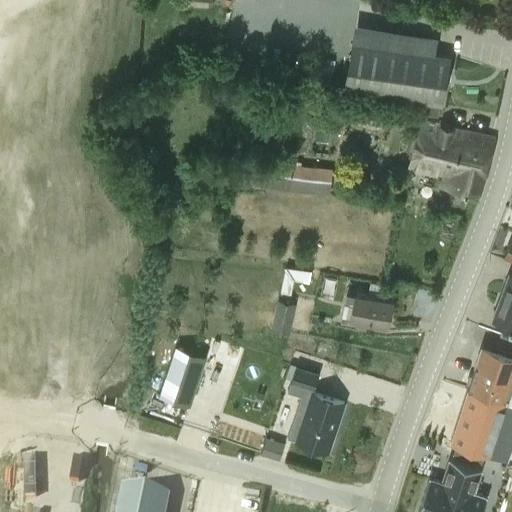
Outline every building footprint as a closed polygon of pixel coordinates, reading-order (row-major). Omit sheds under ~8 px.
[(61,33),(14,40),(18,68),(50,64),(52,75),(76,72),(74,60),(65,61),(61,33)] [(442,104),(451,56),(354,39),(346,87),(442,104)] [(327,59),(324,79),(331,80),(334,60),(327,59)] [(311,109),(313,93),(301,92),(299,108),(311,109)] [(27,109),(0,112),(0,141),(45,135),(41,107),(50,106),(49,94),(25,97),(27,109)] [(425,104),(423,113),(438,115),(440,106),(425,104)] [(423,120),(409,171),(443,178),(441,186),(481,194),(497,137),(423,120)] [(9,168),(0,169),(0,194),(28,190),(24,166),(33,164),(31,152),(8,156),(9,168)] [(330,194),(333,167),(301,164),(302,161),(285,159),(285,162),(266,159),(266,163),(255,162),(252,187),(263,188),(263,186),(330,194)] [(28,190),(0,194),(0,219),(17,217),(18,229),(42,226),(40,214),(31,215),(28,190)] [(33,250),(0,254),(0,283),(23,280),(24,292),(48,289),(46,277),(37,278),(33,250)] [(309,281),(311,270),(286,266),(281,290),(291,292),(294,278),(309,281)] [(511,273),(510,273),(502,296),(511,299),(511,273)] [(347,291),(342,315),(351,318),(389,326),(395,300),(357,292),(357,293),(347,291)] [(511,299),(502,296),(497,309),(493,318),(511,324),(511,299)] [(24,316),(0,319),(0,348),(43,342),(39,314),(48,313),(46,301),(22,305),(24,316)] [(278,301),(272,328),(288,332),(294,305),(278,301)] [(175,345),(159,393),(190,404),(206,355),(175,345)] [(452,440),(452,441),(462,444),(461,449),(477,454),(479,449),(492,453),(509,400),(510,398),(511,398),(511,356),(482,347),(470,383),(469,387),(452,440)] [(316,386),(320,372),(297,365),(293,378),(316,386)] [(257,391),(255,399),(262,401),(264,393),(257,391)] [(328,449),(344,402),(312,391),(296,438),(328,449)] [(264,451),(281,456),(284,445),(266,439),(263,451),(264,451)] [(19,449),(4,473),(32,490),(25,500),(44,511),(45,511),(52,503),(44,498),(59,474),(19,449)] [(481,511),(487,496),(473,491),(481,467),(450,457),(442,481),(429,477),(418,511),(420,511),(481,511)] [(165,511),(169,497),(122,488),(117,511),(165,511)]
